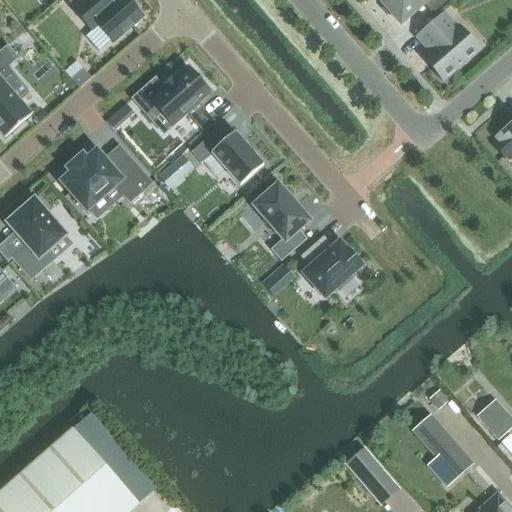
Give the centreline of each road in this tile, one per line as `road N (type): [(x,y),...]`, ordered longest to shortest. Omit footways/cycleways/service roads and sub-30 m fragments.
road 1 (residential): [(188,13),(376,230)]
road 2 (residential): [(0,172),(188,13)]
road 3 (residential): [(412,127),(300,0)]
road 4 (residential): [(412,127),(435,127),(511,61)]
